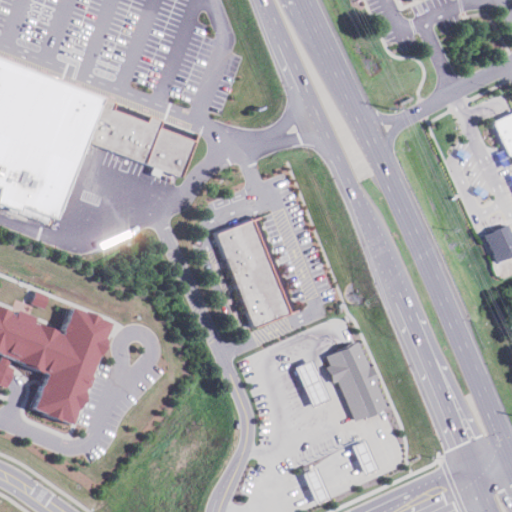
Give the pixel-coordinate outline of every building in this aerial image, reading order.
[(0,54),(198,130),(181,175),(86,139),(55,222),(0,201),(0,186),(1,184),(0,183),(0,54)] [(499,154),(511,147),(511,107),(484,121),(499,154)] [(249,326),(285,312),(247,218),(211,232),(249,326)] [(511,252),(502,223),(478,231),(487,260),(511,252)] [(46,293),(33,290),(30,303),(43,306),(46,293)] [(0,356),(37,370),(23,410),(66,425),(104,321),(66,307),(57,333),(28,322),(30,315),(12,309),(11,312),(0,308),(0,356)] [(321,354),(325,364),(321,365),(328,382),(333,380),(349,420),(382,407),(355,340),(321,354)] [(324,398),(307,358),(290,365),(307,405),(324,398)] [(0,385),(2,386),(8,366),(0,363),(0,385)]
